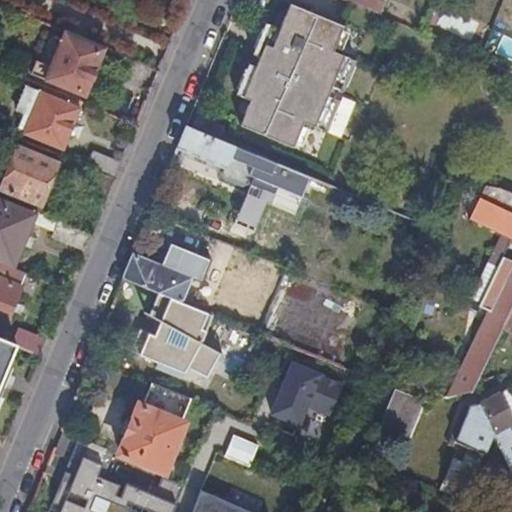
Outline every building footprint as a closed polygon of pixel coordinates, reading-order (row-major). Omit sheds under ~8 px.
[(385,4),(375,0),(347,0),(381,14),(385,4)] [(344,27),(290,5),(280,29),(272,26),(270,32),(261,28),(253,48),(261,52),(243,98),(250,101),(240,125),(294,148),(304,123),(315,128),(345,57),(333,52),(344,27)] [(105,49),(71,35),(69,40),(63,38),(46,81),(86,97),(105,49)] [(128,77),(153,87),(159,72),(134,61),(128,77)] [(31,118),(41,93),(26,87),(16,112),(31,118)] [(80,109),(41,93),(31,118),(24,134),(64,150),(80,109)] [(197,116),(191,129),(220,141),(225,128),(197,116)] [(191,129),(186,127),(178,148),(226,168),(223,174),(224,177),(242,184),(247,183),(250,175),(254,177),(279,187),(285,189),(296,187),(304,182),(307,177),(220,141),(191,129)] [(58,164),(19,148),(2,189),(41,206),(58,164)] [(89,149),(82,165),(115,179),(122,162),(89,149)] [(115,179),(82,165),(74,184),(107,197),(115,179)] [(279,187),(254,177),(251,184),(299,204),(310,178),(307,177),(304,182),(296,187),(285,189),(279,187)] [(511,189),(501,185),(484,182),(467,219),(499,234),(509,238),(511,239),(511,189)] [(38,213),(0,196),(0,254),(19,262),(38,213)] [(52,237),(85,252),(92,235),(58,221),(52,237)] [(509,238),(499,234),(469,298),(479,303),(501,256),(509,238)] [(192,279),(134,254),(124,278),(171,298),(183,302),(192,279)] [(511,260),(501,256),(479,303),(478,306),(487,310),(485,315),(487,317),(482,329),(480,329),(448,396),(473,390),(493,349),(501,331),(511,308),(511,260)] [(20,287),(26,273),(0,262),(0,323),(7,326),(23,288),(20,287)] [(183,302),(171,298),(145,358),(184,372),(188,367),(207,377),(220,354),(202,343),(214,314),(183,302)] [(511,308),(501,331),(511,336),(511,333),(511,308)] [(17,346),(41,356),(46,342),(18,330),(13,344),(17,346)] [(0,385),(17,346),(13,344),(0,338),(0,385)] [(308,406),(331,415),(344,385),(320,375),(321,374),(293,363),(272,414),(300,425),(308,406)] [(121,454),(165,472),(185,425),(182,423),(192,400),(154,384),(144,407),(141,406),(121,454)] [(511,421),(511,396),(508,389),(499,394),(511,421)] [(408,444),(426,401),(400,391),(383,433),(408,444)] [(511,421),(499,394),(470,407),(456,442),(469,447),(460,468),(451,464),(441,490),(465,499),(493,432),(511,471),(511,421)] [(225,457),(250,467),(259,446),(234,435),(225,457)] [(112,450),(85,439),(75,463),(68,482),(62,479),(52,503),(61,507),(58,511),(94,511),(93,511),(99,497),(127,509),(130,502),(149,510),(148,511),(174,511),(185,486),(163,477),(155,495),(127,483),(121,498),(117,496),(121,486),(105,479),(114,456),(112,450)] [(409,462),(401,459),(396,472),(404,475),(409,462)] [(68,482),(75,463),(69,461),(62,479),(68,482)] [(250,511),(201,491),(192,511),(250,511)]
